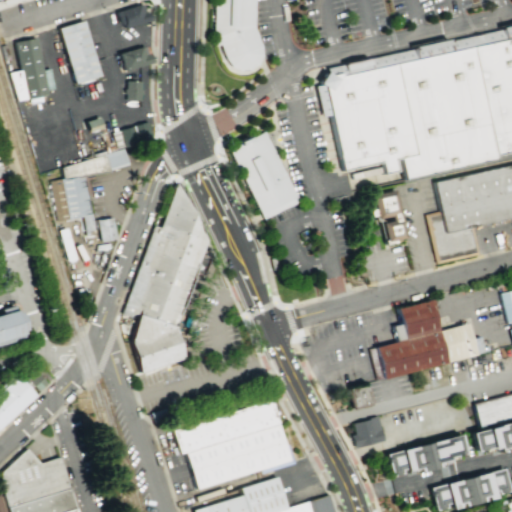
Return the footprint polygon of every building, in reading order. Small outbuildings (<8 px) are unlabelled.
[(0,0),(0,8),(26,0),(0,0)] [(260,56),(253,27),(253,0),(212,0),(211,41),(227,68),(248,74),(260,56)] [(117,13),(122,32),(152,24),(149,14),(144,16),(141,6),(117,13)] [(100,80),(83,24),(58,32),(75,88),(100,80)] [(511,151),(511,36),(471,45),(496,155),(511,151)] [(26,102),(15,45),(36,41),(43,72),(51,71),(57,96),(26,102)] [(496,155),(496,159),(404,180),(399,158),(415,154),(394,62),(471,45),(496,155)] [(115,55),(143,47),(146,59),(148,65),(121,73),(115,55)] [(399,158),(393,159),(395,171),(383,174),(380,162),(341,170),(320,76),(339,72),(339,75),(394,62),(415,154),(399,158)] [(122,80),(139,81),(139,99),(122,99),(122,80)] [(100,126),(97,117),(83,122),(86,131),(100,126)] [(118,132),(123,149),(151,140),(146,123),(118,132)] [(263,221),(299,202),(264,132),(228,149),(263,221)] [(103,155),(121,150),(128,166),(108,172),(103,155)] [(108,172),(103,155),(60,168),(63,180),(108,172)] [(432,181),(511,163),(511,215),(466,225),(472,252),(433,260),(423,215),(439,212),(432,181)] [(55,224),(48,183),(81,178),(87,219),(55,224)] [(205,243),(175,182),(158,230),(153,228),(114,326),(129,380),(184,360),(179,344),(174,328),(180,313),(192,280),(194,275),(201,278),(208,261),(200,257),(205,243)] [(382,242),(402,237),(392,190),(368,195),(373,219),(377,218),(382,242)] [(95,223),(99,244),(114,241),(110,220),(95,223)] [(503,323),(511,321),(511,290),(498,292),(503,323)] [(383,379),(374,348),(396,342),(392,326),(401,324),(397,310),(431,301),(438,331),(469,323),(478,354),(383,379)] [(0,345),(22,339),(19,329),(21,328),(16,311),(13,312),(11,305),(0,308),(0,345)] [(189,313),(197,316),(191,331),(183,328),(186,319),(189,313)] [(0,425),(33,395),(12,372),(0,383),(0,425)] [(371,404),(367,385),(349,390),(354,408),(371,404)] [(511,393),(472,405),(479,428),(511,418),(511,393)] [(171,430),(269,400),(276,423),(178,453),(171,430)] [(355,448),(383,440),(377,418),(352,424),(355,435),(351,436),(355,448)] [(496,456),(511,451),(511,421),(472,432),(478,456),(495,452),(496,456)] [(287,461),(276,424),(183,453),(194,489),(287,461)] [(395,482),(468,462),(460,434),(387,454),(395,482)] [(73,511),(56,456),(36,462),(23,448),(0,469),(0,490),(6,511),(73,511)] [(435,511),(454,511),(510,496),(502,468),(429,489),(435,511)] [(267,511),(284,507),(275,476),(240,486),(242,494),(191,509),(191,511),(267,511)] [(334,511),(329,495),(275,511),(334,511)]
